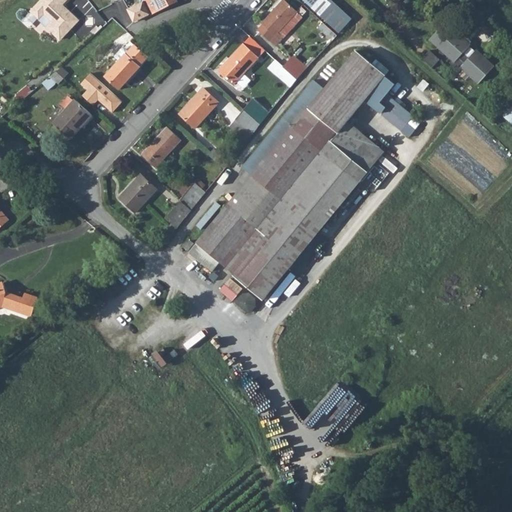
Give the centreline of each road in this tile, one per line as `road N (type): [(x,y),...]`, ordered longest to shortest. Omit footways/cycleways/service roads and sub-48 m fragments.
road 1 (residential): [(73,191),(253,343),(292,447)]
road 2 (unknown): [(362,23),(153,260)]
road 3 (residential): [(73,191),(232,16)]
